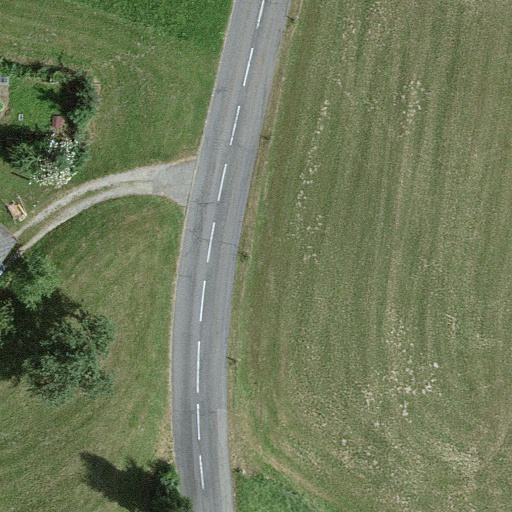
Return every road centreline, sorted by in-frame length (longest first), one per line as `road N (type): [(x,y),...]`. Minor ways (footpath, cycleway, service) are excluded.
road 1 (unclassified): [(264,0),(220,184),(203,302),(198,408),(207,511)]
road 2 (track): [(0,265),(63,206),(92,192),(161,179),(220,184)]
